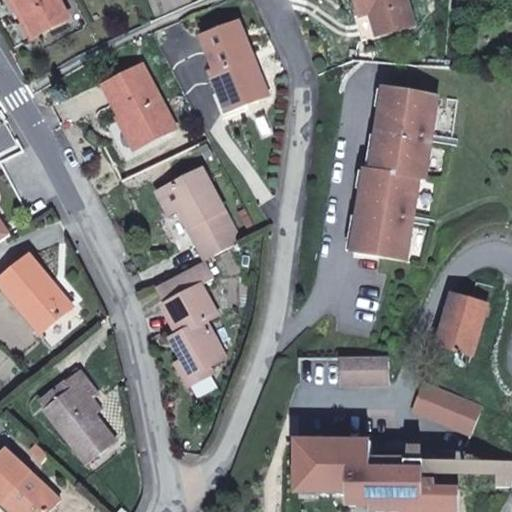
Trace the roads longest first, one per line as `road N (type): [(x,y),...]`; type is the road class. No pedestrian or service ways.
road 1 (residential): [(153,507),(178,499),(223,463),(269,349),(305,134),(308,67),(279,0)]
road 2 (residential): [(153,507),(158,495),(138,385),(111,283),(0,64)]
